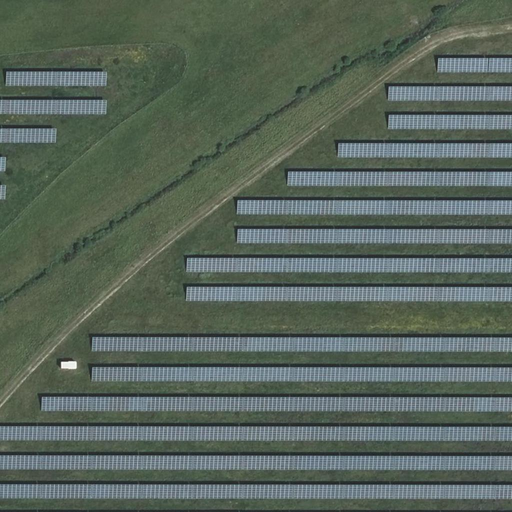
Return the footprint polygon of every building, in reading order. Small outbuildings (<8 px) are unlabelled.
[(511,336),(90,334),(90,349),(511,351),(511,336)] [(58,360),(58,368),(74,368),(74,360),(58,360)] [(511,366),(90,364),(90,379),(511,381),(511,366)] [(511,426),(0,423),(0,438),(511,441),(511,426)] [(511,455),(0,451),(0,467),(511,470),(511,455)] [(511,485),(0,480),(0,495),(511,500),(511,485)]
